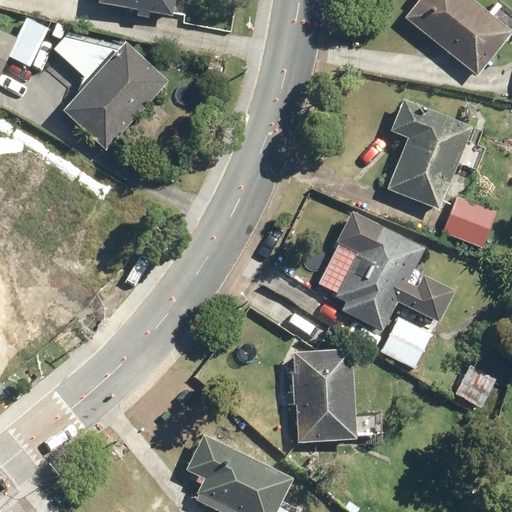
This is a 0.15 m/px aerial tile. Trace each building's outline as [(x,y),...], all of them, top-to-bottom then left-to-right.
[(103,0),(103,2),(139,8),(138,16),(153,19),(155,11),(176,15),(178,0),(103,0)] [(480,73),(511,33),(511,0),(502,0),(492,12),(477,0),(422,0),(409,17),(480,73)] [(51,27),(30,16),(21,35),(0,24),(0,82),(0,83),(14,55),(33,65),(51,27)] [(110,146),(170,78),(131,42),(108,68),(73,38),(60,53),(73,65),(94,83),(70,111),(110,146)] [(489,146),(477,141),(483,124),(407,97),(395,130),(412,136),(393,189),(448,209),(464,165),(480,171),(489,146)] [(107,193),(62,157),(11,220),(56,256),(107,193)] [(502,211),(460,196),(447,233),(489,248),(502,211)] [(445,322),(463,286),(421,266),(432,244),(356,208),(318,286),(351,301),(347,309),(388,328),(401,301),(445,322)] [(0,328),(30,303),(0,267),(0,328)] [(436,333),(403,317),(386,350),(420,367),(436,333)] [(305,440),(364,436),(358,345),(299,348),(305,440)] [(471,358),(454,394),(486,408),(503,373),(471,358)] [(278,511),(296,471),(202,430),(181,478),(200,486),(195,498),(228,511),(242,511),(278,511)]
